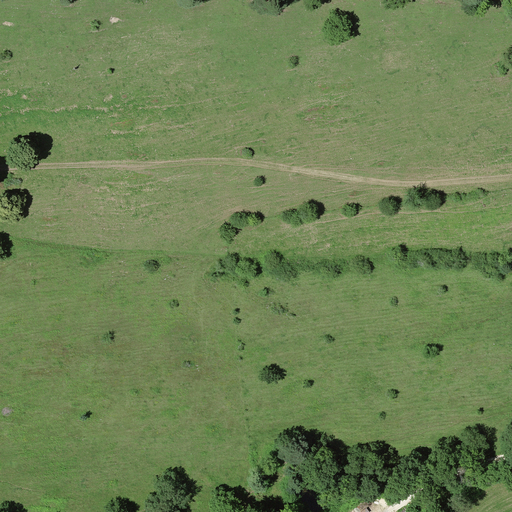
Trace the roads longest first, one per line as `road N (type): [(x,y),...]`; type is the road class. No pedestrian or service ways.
road 1 (track): [(511,177),(425,184),(324,179),(280,167),(0,167)]
road 2 (unclassified): [(391,511),(435,482),(511,455)]
